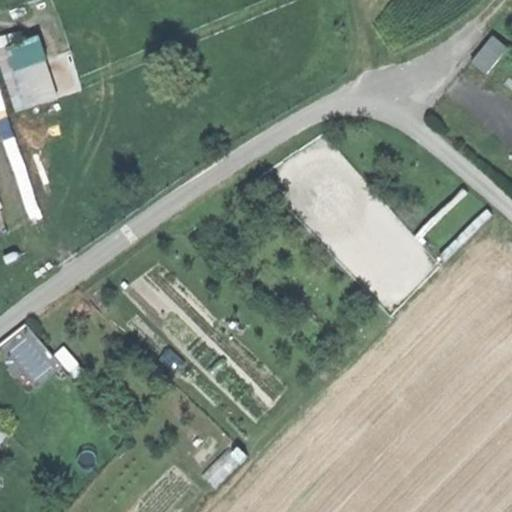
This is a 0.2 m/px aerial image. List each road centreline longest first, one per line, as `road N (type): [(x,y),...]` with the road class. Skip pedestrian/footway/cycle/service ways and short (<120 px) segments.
road 1 (track): [(0,333),(261,143),(376,87),(511,210)]
road 2 (track): [(376,87),(478,25),(500,0)]
